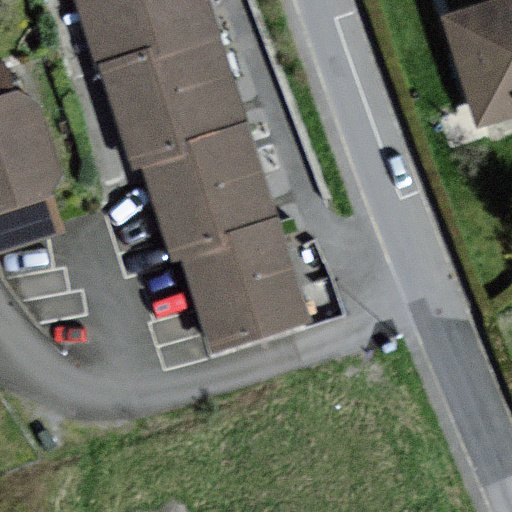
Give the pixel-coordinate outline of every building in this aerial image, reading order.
[(80,0),(100,64),(157,46),(161,57),(222,38),(210,0),(80,0)] [(511,0),(501,0),(443,21),(482,131),(511,120),(511,0)] [(161,57),(157,46),(100,64),(133,169),(147,164),(192,150),(189,140),(248,122),(222,38),(161,57)] [(21,91),(15,93),(5,64),(0,65),(0,250),(66,229),(54,192),(49,176),(60,172),(36,99),(25,103),(21,91)] [(189,140),(192,150),(147,164),(177,259),(187,256),(235,241),(232,231),(278,217),(248,122),(189,140)] [(232,231),(235,241),(187,256),(216,350),(310,321),(278,217),(232,231)]
